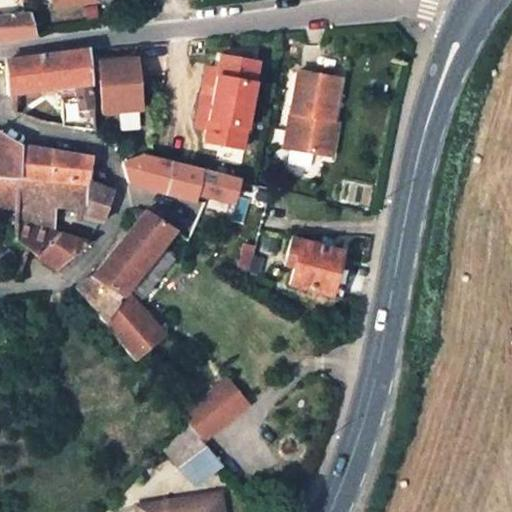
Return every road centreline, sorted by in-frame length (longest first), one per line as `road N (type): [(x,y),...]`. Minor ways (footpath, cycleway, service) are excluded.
road 1 (secondary): [(465,18),(448,55),(365,420),(325,511)]
road 2 (residential): [(349,8),(0,52)]
road 3 (residential): [(0,112),(22,129),(85,142),(112,168),(124,195),(79,267),(30,289)]
